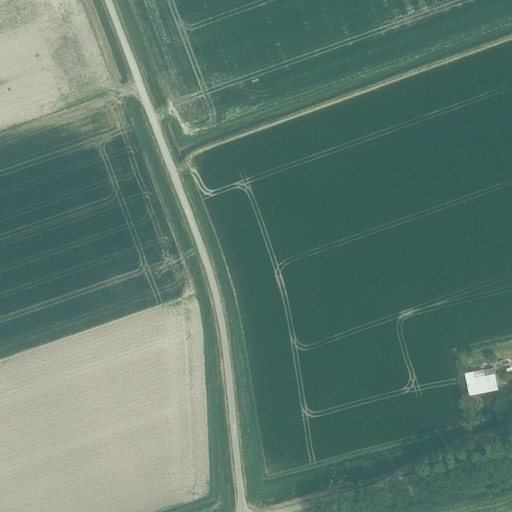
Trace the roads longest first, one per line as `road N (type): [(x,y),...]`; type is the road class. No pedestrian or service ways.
road 1 (unclassified): [(240,511),(211,276),(107,0)]
road 2 (tertiary): [(279,511),(511,450)]
